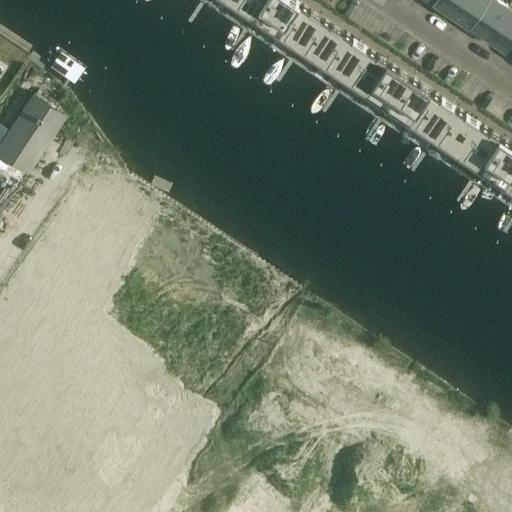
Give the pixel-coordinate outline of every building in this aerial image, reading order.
[(234,0),(233,3),(254,18),(265,0),(234,0)] [(296,0),(265,0),(254,18),(278,34),(300,2),(296,0)] [(452,12),(459,0),(433,0),(434,0),(452,12)] [(470,24),(485,0),(459,0),(452,12),(470,24)] [(488,36),(509,4),(503,0),(485,0),(470,24),(488,36)] [(300,2),(278,34),(300,48),(321,17),(300,2)] [(507,49),(511,40),(511,6),(509,4),(488,36),(507,49)] [(321,17),(300,48),(321,63),(342,31),(321,17)] [(342,31),(321,63),(346,79),(367,47),(342,31)] [(367,47),(346,79),(367,93),(388,61),(367,47)] [(388,61),(367,93),(388,108),(409,76),(388,61)] [(409,76),(388,108),(409,122),(431,90),(409,76)] [(431,90),(409,122),(434,138),(455,106),(431,90)] [(32,165),(66,114),(35,93),(0,146),(0,151),(17,163),(21,158),(32,165)] [(455,106),(434,138),(459,155),(480,123),(455,106)] [(480,123),(459,155),(480,169),(501,137),(480,123)] [(511,144),(501,137),(480,169),(504,185),(511,174),(511,144)] [(0,213),(19,186),(0,173),(0,213)] [(300,303),(260,369),(384,444),(400,417),(390,411),(398,398),(390,392),(400,375),(330,332),(335,325),(300,303)] [(138,494),(125,511),(144,511),(151,504),(138,494)]
